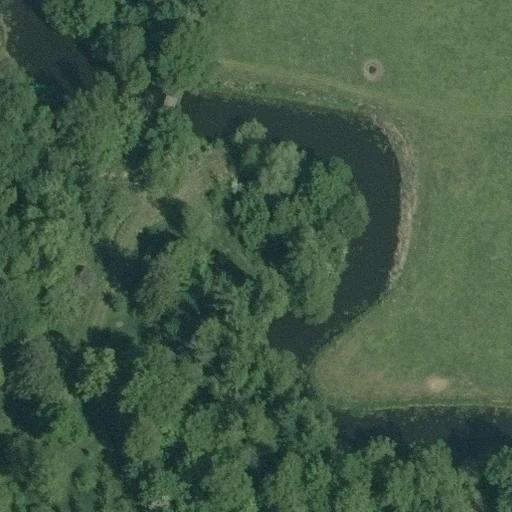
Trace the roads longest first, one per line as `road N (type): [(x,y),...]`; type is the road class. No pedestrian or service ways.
road 1 (track): [(0,471),(79,383),(155,200),(247,265),(249,280),(213,342),(209,457),(179,474)]
road 2 (track): [(0,143),(39,164),(132,173),(153,158),(180,74)]
road 3 (track): [(69,511),(98,424),(114,412),(142,410)]
road 4 (track): [(214,403),(255,466),(260,511)]
